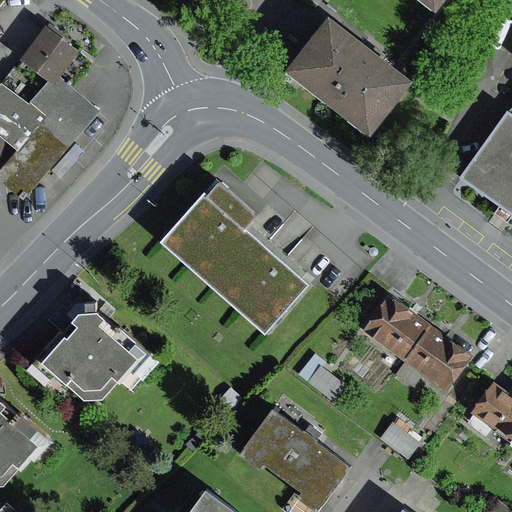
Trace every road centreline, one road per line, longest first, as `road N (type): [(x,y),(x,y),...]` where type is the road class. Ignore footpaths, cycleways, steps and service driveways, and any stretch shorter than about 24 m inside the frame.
road 1 (primary): [(511,305),(273,128),(223,107),(186,112)]
road 2 (primary): [(0,307),(186,112)]
road 3 (tertiary): [(186,112),(147,38),(99,0)]
